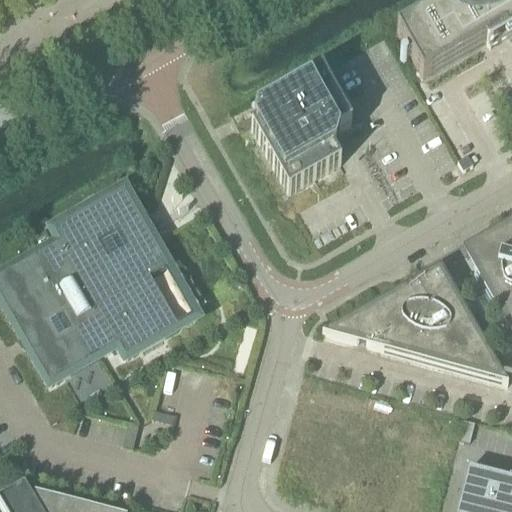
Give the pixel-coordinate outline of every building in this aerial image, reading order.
[(511,0),(459,0),(396,36),(423,82),(486,46),(488,50),(486,52),(487,54),(511,39),(511,0)] [(335,155),(339,139),(338,137),(351,130),(321,78),(256,114),(258,118),(256,119),(253,130),(255,132),(251,134),(288,199),(340,169),(333,156),(335,155)] [(455,109),(434,121),(458,162),(478,150),(455,109)] [(459,165),(457,166),(463,176),(472,170),(467,161),(459,165)] [(0,283),(0,304),(45,383),(57,386),(118,352),(121,356),(133,359),(178,334),(149,284),(168,274),(149,241),(156,236),(150,226),(143,230),(128,205),(115,201),(60,232),(57,245),(59,249),(0,283)] [(511,348),(511,229),(461,259),(511,348)] [(322,338),(505,388),(508,389),(440,270),(322,338)] [(511,511),(511,483),(501,481),(467,472),(456,511),(511,511)] [(88,511),(34,498),(34,500),(31,502),(23,489),(0,503),(0,510),(1,511),(88,511)]
